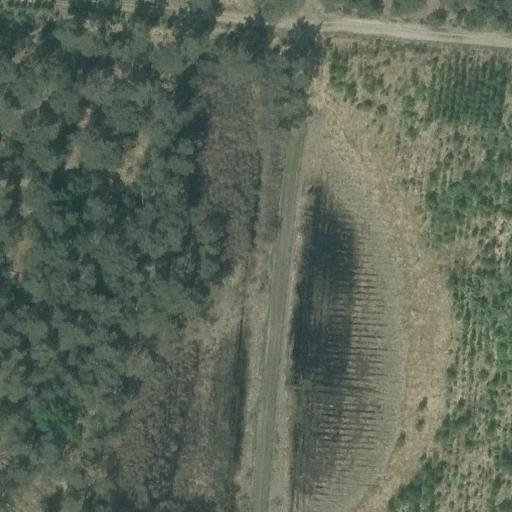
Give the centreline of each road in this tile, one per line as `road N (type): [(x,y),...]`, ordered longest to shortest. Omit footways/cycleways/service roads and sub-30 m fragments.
road 1 (track): [(241,511),(288,25)]
road 2 (track): [(288,25),(0,2)]
road 3 (track): [(511,47),(288,25)]
